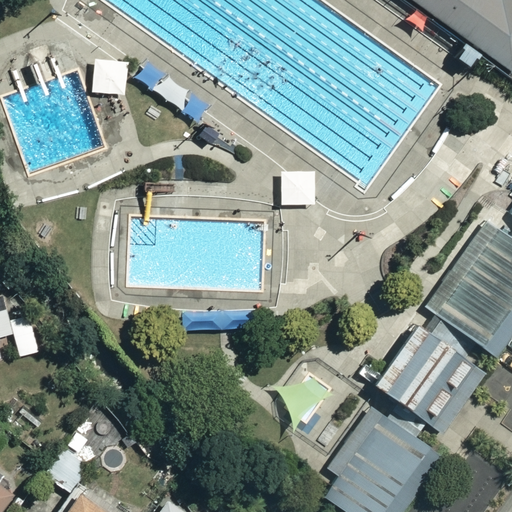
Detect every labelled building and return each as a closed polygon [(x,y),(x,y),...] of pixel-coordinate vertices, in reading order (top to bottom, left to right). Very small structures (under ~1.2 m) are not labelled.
[(511,0),(406,0),(509,72),(511,68),(511,0)] [(511,242),(502,235),(478,219),(416,303),(433,315),(470,341),(490,356),(511,326),(511,242)] [(511,221),(502,235),(511,242),(511,221)] [(470,341),(433,315),(422,330),(460,356),(470,341)] [(422,330),(405,318),(361,379),(390,399),(421,420),(436,431),(480,370),(460,356),(422,330)] [(390,399),(379,413),(409,436),(421,420),(390,399)] [(409,436),(379,413),(363,403),(318,465),(331,473),(314,493),(340,511),(398,511),(439,455),(409,436)] [(85,464),(68,450),(46,477),(64,491),(85,464)] [(180,470),(164,457),(149,476),(165,489),(180,470)] [(0,472),(0,505),(10,491),(0,484),(0,475),(1,473),(0,472)] [(104,511),(70,488),(53,511),(104,511)] [(183,511),(162,497),(151,511),(183,511)]
